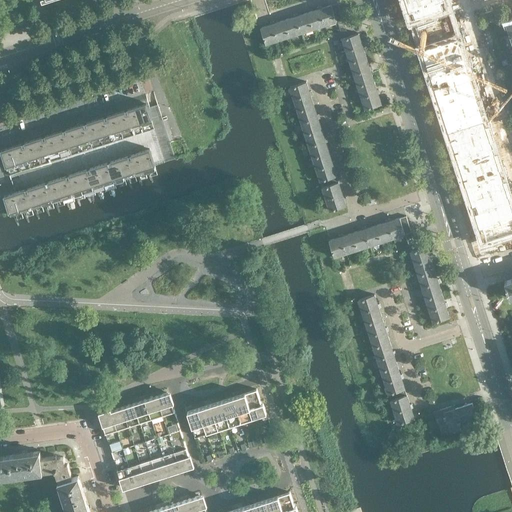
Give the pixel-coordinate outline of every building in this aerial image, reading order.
[(511,210),(444,0),(403,0),(484,249),(511,239),(511,210)] [(343,19),(340,11),(338,3),(331,5),(337,21),(343,19)] [(337,21),(331,5),(321,8),(321,6),(317,7),(317,9),(308,12),(313,28),(337,21)] [(313,28),(308,12),(298,15),(297,13),(293,15),(294,17),(284,20),(289,36),(313,28)] [(289,36),(284,20),(274,23),(274,21),(270,22),(270,24),(260,27),(266,43),(289,36)] [(366,56),(363,47),(365,46),(363,42),(361,43),(358,33),(348,36),(348,35),(342,37),(350,62),(366,56)] [(373,80),(370,70),(372,69),(371,66),(369,66),(366,56),(350,62),(357,85),(373,80)] [(381,103),(378,93),(380,93),(378,89),(377,90),(373,80),(357,85),(365,109),(381,103)] [(313,105),(310,95),(312,94),(311,91),(309,91),(306,81),(290,86),(298,110),(313,105)] [(175,158),(170,142),(158,104),(149,107),(147,99),(10,142),(11,146),(1,149),(7,169),(8,169),(15,192),(4,195),(11,215),(46,203),(52,201),(156,168),(154,165),(175,158)] [(321,128),(318,118),(320,118),(318,114),(317,115),(313,105),(298,110),(305,133),(321,128)] [(328,152),(325,142),(327,141),(326,138),(324,138),(321,128),(305,133),(313,157),(328,152)] [(336,175),(333,165),(335,165),(334,161),(332,162),(328,152),(313,157),(320,180),(336,175)] [(338,181),(336,175),(320,180),(322,186),(338,181)] [(346,205),(342,195),(344,195),(343,191),(341,191),(338,181),(322,186),(330,210),(346,205)] [(411,232),(406,215),(400,217),(405,234),(411,232)] [(405,234),(400,217),(390,221),(389,218),(385,219),(386,222),(376,225),(381,241),(405,234)] [(381,241),(376,225),(366,228),(365,226),(361,227),(362,229),(352,232),(358,249),(381,241)] [(358,249),(352,232),(343,236),(342,233),(338,234),(339,237),(329,240),(334,256),(358,249)] [(434,269),(431,259),(433,259),(432,255),(430,256),(426,245),(417,249),(417,248),(410,250),(418,274),(434,269)] [(442,293),(438,283),(441,282),(440,278),(437,279),(434,269),(418,274),(425,298),(442,293)] [(449,316),(446,306),(448,305),(447,302),(445,302),(442,293),(425,298),(433,321),(449,316)] [(382,318),(379,308),(381,307),(380,303),(377,304),(374,294),(358,299),(366,323),(382,318)] [(389,341),(386,331),(389,330),(388,327),(385,327),(382,318),(366,323),(373,346),(389,341)] [(397,365),(394,355),(396,354),(395,350),(393,351),(389,341),(373,346),(381,370),(397,365)] [(405,388),(401,378),(404,377),(403,374),(400,374),(397,365),(381,370),(389,393),(405,388)] [(406,394),(405,388),(389,393),(390,399),(406,394)] [(267,413),(263,403),(261,403),(257,389),(245,392),(253,417),(267,413)] [(174,402),(170,391),(157,395),(163,414),(175,411),(172,403),(174,402)] [(253,417),(245,392),(233,396),(241,421),(253,417)] [(414,418),(411,408),(413,407),(412,403),(410,404),(406,394),(390,399),(398,423),(414,418)] [(163,414),(157,395),(146,399),(152,418),(163,414)] [(241,421),(233,396),(222,400),(230,424),(241,421)] [(152,418),(146,399),(134,403),(140,422),(152,418)] [(230,424),(222,400),(210,403),(218,428),(230,424)] [(460,421),(477,416),(472,402),(452,409),(451,406),(434,412),(437,424),(438,424),(438,423),(446,420),(450,433),(461,429),(458,423),(461,422),(460,421)] [(140,422),(134,403),(122,406),(129,425),(140,422)] [(218,428),(210,403),(199,407),(207,432),(218,428)] [(122,406),(112,410),(111,410),(117,429),(129,425),(122,406)] [(207,432),(199,407),(187,411),(195,435),(207,432)] [(117,429),(111,410),(112,410),(111,408),(99,412),(105,433),(117,429)] [(186,447),(175,411),(163,414),(152,418),(140,422),(129,425),(117,429),(105,433),(117,469),(129,465),(140,462),(152,458),(163,454),(175,450),(186,447)] [(194,465),(191,454),(189,454),(186,447),(175,450),(181,470),(194,465)] [(41,459),(41,457),(40,450),(10,454),(13,476),(43,472),(43,471),(41,459)] [(181,470),(175,450),(163,454),(169,473),(181,470)] [(0,477),(13,476),(10,454),(0,455),(0,477)] [(169,473),(163,454),(152,458),(158,477),(169,473)] [(72,477),(68,462),(65,462),(63,456),(57,457),(57,455),(41,457),(41,459),(43,471),(55,470),(59,481),(72,477)] [(158,477),(152,458),(140,462),(146,481),(158,477)] [(146,481),(140,462),(129,465),(135,484),(146,481)] [(135,484),(129,465),(117,469),(123,488),(135,484)] [(88,505),(84,492),(79,475),(72,477),(59,481),(58,482),(67,511),(88,505)] [(298,511),(296,505),(294,506),(290,491),(278,495),(283,511),(298,511)] [(207,511),(202,494),(190,498),(194,511),(207,511)] [(283,511),(278,495),(266,499),(270,511),(283,511)] [(194,511),(190,498),(179,502),(181,511),(194,511)] [(270,511),(266,499),(255,502),(258,511),(270,511)] [(181,511),(179,502),(167,505),(169,511),(181,511)] [(258,511),(255,502),(243,506),(245,511),(258,511)]
